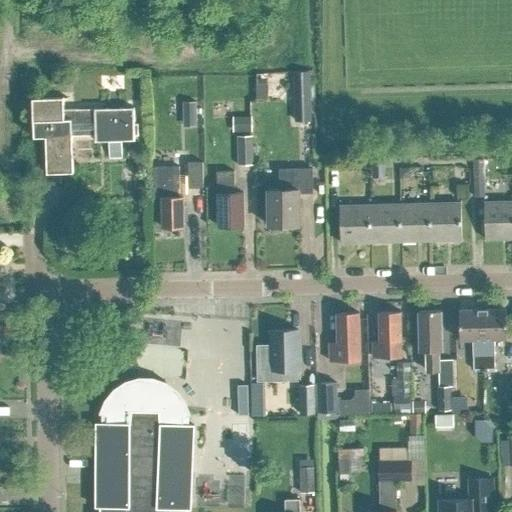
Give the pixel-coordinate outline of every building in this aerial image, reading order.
[(295,119),(312,118),(310,78),(293,79),(295,119)] [(40,133),(41,166),(46,166),(46,170),(72,169),(71,134),(95,134),(95,142),(108,141),(109,152),(122,151),(121,141),(135,140),(134,134),(138,134),(138,123),(134,123),(133,106),(94,107),(94,108),(64,109),(64,95),(31,97),(33,134),(40,133)] [(233,129),(252,129),(252,114),(233,114),(233,129)] [(253,134),(237,135),(237,164),(254,164),(253,134)] [(484,158),(473,159),(473,176),(484,176),(484,158)] [(370,176),(384,176),(384,160),(370,160),(370,176)] [(189,187),(203,186),(202,161),(188,161),(189,187)] [(180,195),(179,165),(153,165),(153,197),(161,197),(162,226),(184,225),(183,195),(180,195)] [(268,224),(299,223),(299,191),(312,191),(312,167),(279,168),(279,188),(268,188),(268,224)] [(407,177),(410,173),(410,167),(400,168),(400,178),(407,177)] [(235,191),(234,169),(218,170),(218,192),(218,225),(244,224),(243,191),(235,191)] [(485,238),(511,236),(511,199),(484,201),(485,238)] [(430,202),(431,239),(462,238),(461,201),(430,202)] [(401,240),(431,239),(430,202),(400,203),(401,240)] [(340,241),(371,241),(370,203),(340,204),(340,241)] [(371,241),(401,240),(400,203),(370,203),(371,241)] [(484,368),(483,368),(483,375),(492,374),(492,368),(495,368),(494,338),(507,337),(506,307),(482,308),(484,368)] [(473,368),(483,368),(484,368),(482,308),(459,308),(460,338),(473,338),(474,354),(473,354),(473,368)] [(441,309),(419,309),(420,349),(426,349),(427,369),(438,369),(439,369),(439,366),(438,349),(442,349),(441,309)] [(403,356),(402,310),(378,310),(378,339),(371,339),(372,356),(403,356)] [(328,360),(360,359),(359,311),(337,312),(337,340),(328,340),(328,360)] [(257,380),(299,379),(298,329),(271,329),(272,343),(256,343),(257,380)] [(393,375),(394,406),(411,405),(409,375),(393,375)] [(189,423),(189,414),(184,401),(176,390),(165,382),(152,378),(139,378),(126,382),(115,389),(106,400),(101,412),(101,421),(96,421),(96,506),(100,506),(99,511),(97,511),(96,511),(185,511),(186,507),(190,507),(194,424),(189,423)] [(334,418),(334,410),(338,410),(337,380),(316,381),(317,410),(319,410),(319,415),(320,414),(321,418),(334,418)] [(299,412),(315,412),(314,382),(298,383),(299,412)] [(247,384),(237,384),(238,413),(248,413),(247,384)] [(438,386),(438,408),(451,408),(451,386),(438,386)] [(371,410),(391,410),(390,401),(371,402),(371,410)] [(425,411),(414,410),(412,430),(423,431),(425,411)] [(338,468),(366,467),(365,444),(337,445),(338,468)] [(396,510),(396,479),(411,479),(411,459),(379,459),(380,510),(367,510),(366,511),(397,511),(397,510),(396,510)] [(300,491),(314,491),(313,465),(299,466),(300,491)] [(438,511),(493,511),(493,477),(468,478),(469,498),(438,499),(438,511)] [(299,511),(300,498),(285,498),(284,511),(299,511)]
